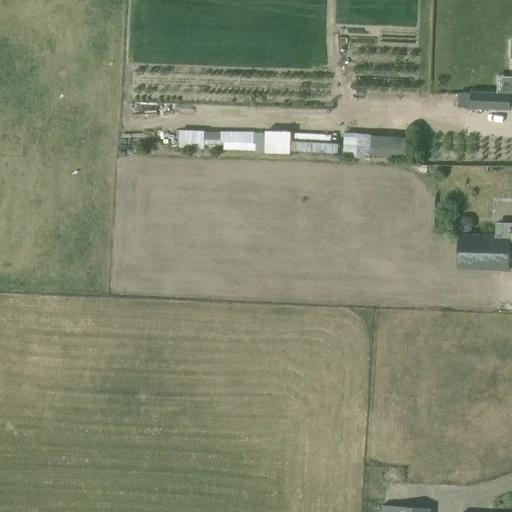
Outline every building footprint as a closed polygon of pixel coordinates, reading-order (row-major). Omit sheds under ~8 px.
[(510,110),(510,109),(511,94),(497,93),(470,92),(470,108),(510,110)] [(368,154),(406,156),(407,136),(369,135),(368,154)] [(425,170),(424,191),(435,191),(435,170),(425,170)] [(229,179),(226,261),(272,262),(275,180),(229,179)] [(349,286),(351,205),(285,203),(283,274),(295,274),(295,284),(349,286)] [(458,234),(457,268),(509,270),(509,247),(511,247),(511,224),(497,224),(496,235),(458,234)] [(368,251),(368,268),(407,269),(407,252),(368,251)] [(440,305),(440,293),(374,291),(374,304),(440,305)]
